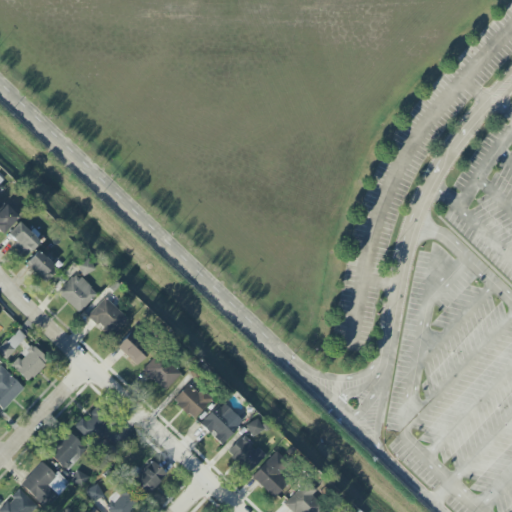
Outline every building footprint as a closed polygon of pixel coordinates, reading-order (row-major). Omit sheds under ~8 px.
[(18,217),(2,203),(0,205),(0,234),(1,235),(18,217)] [(15,242),(10,247),(23,259),(39,242),(18,223),(6,235),(15,242)] [(57,271),(37,250),(24,263),(44,284),(57,271)] [(93,270),(87,259),(76,266),(83,276),(93,270)] [(77,313),(96,295),(76,274),(57,292),(77,313)] [(87,316),(110,338),(127,320),(104,298),(87,316)] [(25,337),(17,330),(0,347),(0,355),(4,359),(25,337)] [(115,347),(136,366),(148,352),(127,333),(115,347)] [(28,382),(48,360),(30,344),(10,366),(28,382)] [(163,391),(179,376),(158,354),(142,369),(163,391)] [(0,408),(2,410),(23,388),(1,368),(0,369),(0,408)] [(210,401),(188,381),(171,400),(192,419),(210,401)] [(227,418),(231,414),(218,402),(199,423),(221,444),(237,427),(227,418)] [(82,418),(74,425),(93,445),(107,432),(91,416),(85,421),(82,418)] [(262,430),(255,419),(244,426),(251,437),(262,430)] [(87,449),(69,433),(49,455),(67,471),(87,449)] [(262,458),(241,436),(225,451),(246,473),(262,458)] [(273,498),(289,482),(282,476),(290,468),(273,453),(250,477),(273,498)] [(165,473),(149,462),(132,485),(148,496),(165,473)] [(56,477),(41,463),(20,485),(39,504),(51,490),(47,486),(56,477)] [(70,483),(83,488),(87,476),(75,471),(70,483)] [(315,491),(304,481),(283,505),(290,511),(317,511),(322,508),(309,497),(315,491)] [(104,495),(96,485),(85,492),(92,503),(104,495)] [(31,511),(37,507),(18,489),(8,501),(7,500),(0,507),(0,511),(31,511)] [(109,511),(129,511),(136,505),(123,492),(106,509),(109,511)]
